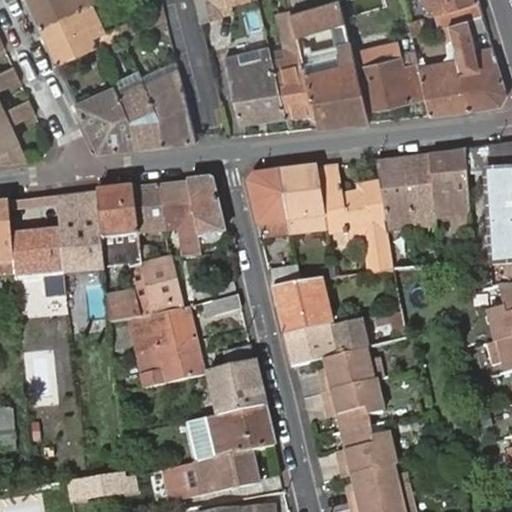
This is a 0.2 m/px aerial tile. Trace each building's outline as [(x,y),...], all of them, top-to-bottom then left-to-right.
[(28,0),(41,28),(91,4),(94,2),(92,0),(28,0)] [(196,0),(201,21),(222,16),(220,6),(243,0),(196,0)] [(321,129),(369,122),(342,0),(327,0),(293,10),(298,32),(330,24),(336,44),(303,52),(318,112),(321,129)] [(380,0),(352,0),(354,10),(381,6),(380,0)] [(452,23),(485,13),(480,0),(430,0),(434,12),(438,12),(442,26),(452,23)] [(41,28),(58,65),(98,47),(93,37),(104,32),(91,4),(41,28)] [(165,4),(118,25),(122,35),(168,17),(165,4)] [(407,9),(413,34),(427,30),(422,5),(407,9)] [(287,117),(318,112),(303,52),(298,32),(293,10),(292,7),(276,12),(285,43),(288,53),(272,57),(287,117)] [(460,59),(472,109),(505,104),(509,94),(495,46),(475,51),(470,34),(489,30),(485,13),(452,23),(455,35),(460,59)] [(446,37),(455,35),(452,23),(442,26),(446,37)] [(93,37),(98,47),(122,35),(118,25),(104,32),(93,37)] [(372,108),(426,95),(420,66),(419,62),(403,66),(397,41),(359,51),(372,108)] [(269,47),(272,57),(288,53),(285,43),(269,47)] [(242,123),(287,117),(272,57),(269,47),(262,48),(264,59),(239,65),(236,54),(225,57),(242,123)] [(262,48),(236,54),(239,65),(264,59),(262,48)] [(431,115),(472,109),(460,59),(420,66),(426,95),(431,115)] [(146,86),(181,70),(179,62),(142,78),(146,86)] [(0,92),(19,83),(12,68),(0,73),(0,92)] [(173,145),(198,142),(181,70),(146,86),(173,145)] [(117,88),(121,97),(146,86),(142,78),(117,88)] [(144,148),(173,145),(146,86),(121,97),(144,148)] [(98,153),(144,148),(121,97),(117,88),(77,106),(98,153)] [(11,129),(35,117),(28,101),(3,113),(0,113),(0,154),(12,149),(4,133),(11,129)] [(19,146),(11,129),(4,133),(12,149),(19,146)] [(511,144),(486,148),(488,174),(511,172),(511,144)] [(0,160),(2,164),(27,160),(19,146),(12,149),(0,154),(0,160)] [(486,148),(466,152),(468,176),(488,174),(486,148)] [(466,152),(453,154),(456,196),(470,195),(468,176),(466,152)] [(453,154),(431,157),(435,218),(457,217),(456,196),(453,154)] [(431,157),(406,160),(415,231),(436,229),(435,218),(431,157)] [(406,160),(379,162),(383,183),(391,232),(415,231),(406,160)] [(345,195),(341,166),(320,169),(330,233),(345,231),(345,236),(350,236),(351,241),(368,240),(373,276),(397,271),(391,232),(383,183),(366,185),(367,192),(345,195)] [(282,172),(292,236),(330,233),(320,169),(282,172)] [(250,184),(263,238),(292,236),(282,172),(259,174),(250,184)] [(511,172),(488,174),(490,194),(494,267),(511,266),(511,172)] [(197,255),(225,253),(209,184),(206,180),(183,182),(197,255)] [(183,256),(197,255),(183,182),(154,186),(161,225),(177,223),(183,256)] [(161,225),(154,186),(130,189),(137,233),(142,233),(141,227),(161,225)] [(130,189),(96,193),(100,241),(101,250),(114,248),(114,257),(139,252),(137,233),(130,189)] [(96,193),(55,198),(59,237),(59,244),(71,244),(73,260),(88,258),(86,242),(100,241),(96,193)] [(470,195),(456,196),(457,217),(472,215),(470,195)] [(59,237),(55,198),(7,203),(12,245),(41,242),(41,239),(59,237)] [(12,245),(7,203),(0,204),(0,262),(10,261),(14,260),(12,245)] [(59,244),(61,266),(72,265),(73,260),(71,244),(59,244)] [(109,268),(129,264),(141,263),(139,252),(114,257),(114,248),(101,250),(103,269),(109,268)] [(134,316),(177,308),(167,258),(141,263),(129,264),(134,316)] [(107,321),(127,317),(134,316),(129,264),(109,268),(112,311),(106,312),(107,321)] [(103,269),(106,312),(112,311),(109,268),(103,269)] [(299,268),(271,271),(275,289),(303,286),(300,273),(299,268)] [(300,273),(303,286),(324,283),(338,281),(336,268),(300,273)] [(303,286),(275,289),(286,338),(333,328),(324,283),(303,286)] [(511,286),(503,288),(507,305),(492,308),(500,340),(491,343),(496,365),(506,363),(509,371),(511,370),(511,286)] [(211,314),(238,307),(235,293),(209,300),(211,314)] [(135,350),(192,338),(184,306),(177,308),(134,316),(127,317),(135,350)] [(394,314),(399,341),(408,338),(403,313),(394,314)] [(333,328),(286,338),(293,368),(327,359),(363,350),(362,343),(360,343),(355,323),(333,328)] [(208,360),(203,336),(192,338),(192,339),(197,363),(208,360)] [(143,385),(204,372),(210,370),(208,360),(197,363),(192,339),(192,338),(135,350),(137,359),(146,356),(149,369),(139,371),(143,385)] [(224,367),(251,361),(248,347),(221,353),(224,367)] [(363,350),(327,359),(329,367),(330,376),(323,377),(326,391),(379,380),(388,378),(383,357),(372,357),(369,348),(363,350)] [(137,359),(139,371),(149,369),(146,356),(137,359)] [(214,417),(262,407),(251,361),(224,367),(210,370),(204,372),(214,417)] [(330,376),(329,367),(322,369),(323,377),(330,376)] [(386,412),(379,380),(326,391),(325,392),(328,408),(337,406),(340,415),(348,451),(350,460),(341,462),(345,477),(354,475),(395,465),(397,464),(391,434),(376,436),(371,415),(386,412)] [(330,416),(340,415),(337,406),(328,408),(330,416)] [(10,407),(0,407),(0,449),(12,448),(10,407)] [(251,450),(271,445),(262,407),(214,417),(189,422),(197,462),(251,450)] [(258,482),(251,450),(197,462),(192,463),(193,471),(193,472),(197,493),(258,482)] [(339,453),(341,462),(350,460),(348,451),(339,453)] [(192,463),(171,468),(172,477),(193,471),(192,463)] [(353,507),(414,493),(409,472),(397,475),(395,465),(354,475),(355,484),(357,491),(349,492),(353,507)] [(30,473),(0,477),(0,489),(31,485),(30,473)] [(125,474),(69,481),(72,500),(138,492),(136,477),(126,478),(125,474)] [(348,486),(349,492),(357,491),(355,484),(348,486)] [(418,511),(414,493),(353,507),(354,511),(418,511)]
